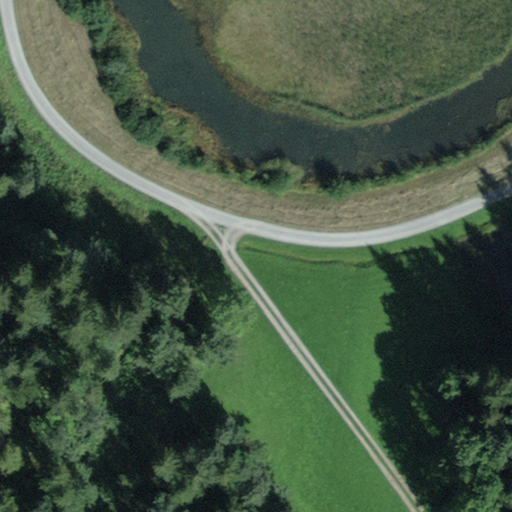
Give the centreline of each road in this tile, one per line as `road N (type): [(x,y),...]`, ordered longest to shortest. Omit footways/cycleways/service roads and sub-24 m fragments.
road 1 (unclassified): [(4,0),(7,35),(29,93),(66,139),(93,163),(198,209),(284,235),(376,236),(511,185)]
road 2 (track): [(419,511),(198,209)]
